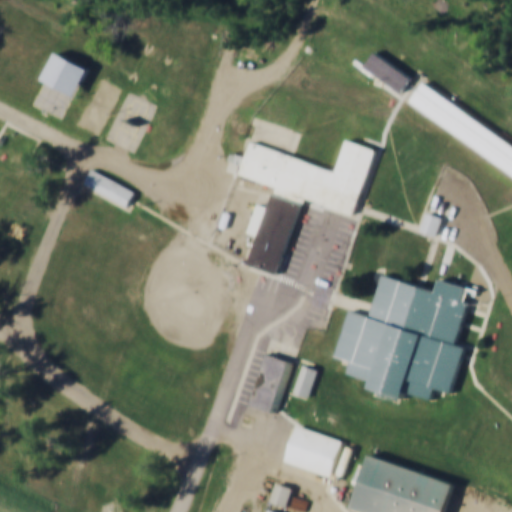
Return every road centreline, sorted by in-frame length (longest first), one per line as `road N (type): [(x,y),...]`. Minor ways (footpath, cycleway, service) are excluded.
road 1 (track): [(33,511),(0,494),(11,338),(87,148)]
road 2 (track): [(0,107),(194,194),(227,83),(249,73),(283,74)]
road 3 (track): [(181,511),(256,326),(296,304),(328,217)]
road 4 (track): [(0,330),(133,429),(199,460)]
